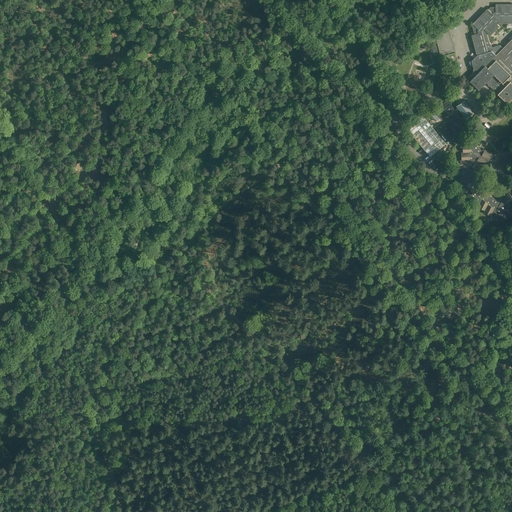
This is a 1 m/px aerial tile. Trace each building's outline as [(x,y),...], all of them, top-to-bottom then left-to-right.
[(469,77),(472,79),(470,81),(479,90),(486,82),(488,85),(488,86),(489,87),(490,86),(497,94),(498,94),(507,103),(511,97),(511,4),(496,4),(496,7),(490,7),(488,9),(473,24),(472,26),(474,34),(472,35),(477,55),(472,61),(473,66),(474,69),(473,70),(474,72),(469,77)] [(418,46),(421,51),(428,47),(425,43),(418,46)] [(430,49),(432,56),(438,54),(437,47),(430,49)] [(420,66),(421,64),(415,62),(408,83),(417,86),(418,81),(421,83),(426,68),(420,66)] [(458,109),(467,121),(475,114),(465,103),(458,109)] [(434,111),(430,113),(435,121),(439,119),(434,111)] [(430,157),(446,143),(423,116),(407,129),(430,157)] [(492,197),(489,195),(485,198),(483,197),(476,190),(476,185),(479,184),(479,176),(479,175),(479,172),(482,166),(484,167),(487,160),(489,161),(492,154),(485,149),(484,150),(483,149),(481,150),(476,145),(474,147),(472,145),(471,145),(463,145),(463,152),(461,153),(461,160),(460,160),(460,168),(462,168),(462,174),(463,176),(462,177),(461,177),(459,179),(461,182),(462,181),(473,193),(471,195),(478,203),(479,204),(478,207),(484,211),(483,212),(491,216),(493,212),(496,213),(495,216),(497,218),(498,217),(503,222),(509,216),(510,218),(511,215),(511,195),(511,196),(509,193),(502,199),(500,198),(498,201),(492,198),(492,197)]
